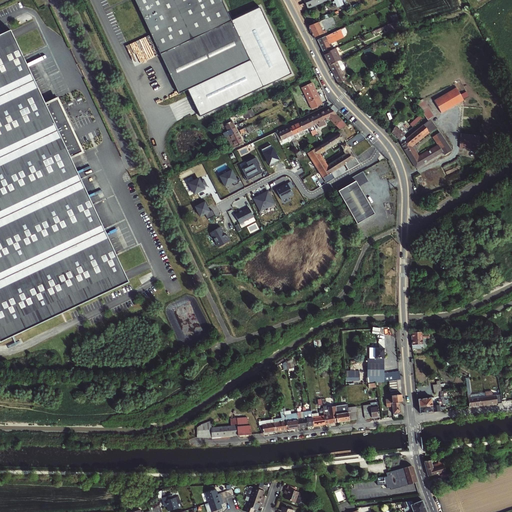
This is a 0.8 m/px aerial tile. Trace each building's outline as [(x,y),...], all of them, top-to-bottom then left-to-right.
[(133,0),(178,94),(188,89),(250,60),(231,20),(221,0),(133,0)] [(345,10),(340,0),(333,0),(339,12),(345,10)] [(250,60),(188,89),(201,116),(292,74),(260,6),(231,20),(250,60)] [(346,12),(345,10),(339,12),(326,18),(327,21),(346,12)] [(316,36),(324,33),(319,24),(322,23),(327,21),(326,18),(308,26),(314,37),(316,36)] [(386,28),(390,35),(396,33),(392,25),(386,28)] [(319,43),(341,32),(340,29),(317,40),(319,43)] [(45,105),(10,30),(0,34),(0,341),(128,282),(71,159),(83,153),(58,99),(45,105)] [(319,43),(324,53),(331,50),(330,46),(329,43),(344,36),(341,32),(319,43)] [(329,43),(330,46),(345,38),(344,36),(329,43)] [(142,39),(127,45),(134,60),(140,57),(142,62),(150,58),(142,39)] [(324,53),(329,65),(337,61),(340,59),(335,48),(331,50),(324,53)] [(329,65),(333,74),(341,70),(337,61),(329,65)] [(345,78),(341,70),(333,74),(338,83),(349,78),(348,76),(345,78)] [(301,88),(311,110),(321,105),(312,83),(301,88)] [(465,98),(471,95),(465,84),(436,99),(443,112),(466,100),(465,98)] [(425,98),(420,100),(429,114),(431,117),(435,115),(425,98)] [(330,109),(310,118),(313,126),(318,124),(319,127),(325,124),(324,121),(328,119),(336,126),(342,120),(330,109)] [(400,140),(407,132),(401,126),(404,123),(401,121),(404,119),(399,114),(392,121),(397,125),(394,128),(391,133),(400,140)] [(414,126),(423,117),(421,115),(411,123),(414,126)] [(310,118),(300,123),(303,131),(309,128),(313,136),(317,134),(313,126),(310,118)] [(418,156),(411,143),(429,130),(430,132),(437,128),(431,118),(400,141),(401,145),(416,168),(443,152),(445,155),(452,151),(440,132),(433,136),(439,145),(418,156)] [(219,125),(223,132),(233,126),(229,119),(219,125)] [(289,128),(292,135),(303,131),(300,123),(289,128)] [(223,132),(226,137),(236,131),(233,126),(223,132)] [(294,139),(292,135),(289,128),(278,133),(281,140),(286,138),(287,142),(291,140),(294,146),(296,144),(294,139)] [(236,131),(226,137),(233,148),(243,143),(236,131)] [(292,135),(294,139),(296,139),(295,137),(304,133),(303,131),(292,135)] [(339,133),(308,153),(323,178),(326,183),(335,178),(331,173),(327,167),(319,154),(338,142),(341,146),(346,143),(339,133)] [(461,134),(460,148),(479,150),(480,136),(461,134)] [(262,150),(271,168),(275,165),(274,163),(280,160),(278,156),(277,156),(271,146),(262,150)] [(331,165),(334,171),(345,164),(348,170),(359,164),(348,147),(344,150),(347,155),(331,165)] [(242,170),(245,176),(244,177),(246,181),(257,175),(257,176),(263,173),(259,165),(260,165),(256,158),(247,163),(248,167),(242,170)] [(225,187),(233,183),(234,186),(239,184),(232,171),(220,177),(225,187)] [(335,188),(357,224),(374,214),(358,187),(368,181),(363,172),(335,188)] [(189,183),(195,194),(204,189),(203,187),(207,185),(204,179),(200,181),(199,178),(189,183)] [(282,201),(293,195),(288,184),(276,190),(282,201)] [(275,204),(268,192),(254,199),(261,212),(275,204)] [(216,216),(212,209),(210,211),(207,206),(208,206),(206,201),(195,206),(200,216),(205,213),(208,219),(216,216)] [(240,224),(254,217),(249,208),(235,215),(240,224)] [(422,334),(422,331),(412,332),(413,349),(424,348),(423,344),(423,338),(426,338),(429,337),(429,334),(422,334)] [(324,346),(316,347),(317,355),(325,354),(324,346)] [(371,348),(371,358),(385,358),(384,348),(371,348)] [(385,358),(371,358),(368,358),(369,383),(377,382),(390,381),(398,380),(401,379),(400,372),(385,373),(385,358)] [(402,394),(399,394),(398,380),(390,381),(392,398),(386,399),(387,407),(393,406),(393,414),(399,413),(401,410),(400,402),(403,401),(402,394)] [(469,381),(466,381),(466,386),(469,405),(469,406),(502,403),(501,397),(497,395),(472,398),(469,381)] [(441,404),(441,400),(435,401),(434,403),(432,403),(431,397),(418,399),(420,407),(432,405),(441,404)] [(372,417),(372,413),(371,409),(371,407),(370,404),(364,405),(365,410),(365,414),(366,418),(372,417)] [(420,413),(442,410),(442,409),(445,408),(445,405),(441,405),(441,404),(432,405),(420,407),(420,413)] [(371,407),(371,409),(372,413),(372,417),(380,416),(378,405),(371,407)] [(357,416),(356,411),(358,411),(357,406),(348,407),(349,408),(349,412),(350,416),(350,420),(356,419),(357,419),(357,416)] [(276,431),(288,429),(288,427),(286,421),(285,416),(283,408),(279,409),(282,419),(280,420),(279,418),(274,419),(274,423),(276,431)] [(326,424),(337,422),(336,414),(336,408),(329,409),(324,409),(325,415),(326,424)] [(337,422),(350,420),(350,416),(349,412),(349,408),(346,409),(347,412),(336,414),(337,422)] [(309,426),(314,425),(312,417),(312,414),(311,411),(304,412),(306,418),(303,419),(304,422),(308,421),(309,426)] [(300,427),(309,426),(308,421),(304,422),(303,419),(306,418),(304,412),(297,413),(298,414),(298,418),(299,419),(300,427)] [(314,425),(326,424),(325,415),(319,416),(318,413),(312,414),(312,417),(314,425)] [(298,414),(285,416),(286,421),(288,427),(288,429),(300,427),(299,419),(298,418),(298,414)] [(211,428),(212,437),(252,434),(251,426),(248,426),(248,417),(242,418),(242,420),(239,420),(239,418),(230,419),(231,426),(211,428)] [(266,424),(261,425),(261,428),(263,427),(264,433),(276,431),(274,423),(274,419),(265,420),(266,424)] [(197,437),(201,437),(206,437),(210,437),(212,437),(211,428),(206,428),(201,428),(197,428),(197,437)] [(433,465),(431,460),(424,461),(428,475),(429,475),(446,470),(443,461),(438,462),(439,463),(433,465)] [(497,461),(488,464),(490,471),(499,468),(497,461)] [(412,465),(411,465),(389,472),(391,478),(398,477),(401,486),(402,486),(415,482),(417,482),(413,467),(413,466),(412,466),(412,465)] [(415,482),(402,486),(404,491),(417,488),(415,482)] [(299,491),(295,490),(292,489),(292,487),(287,485),(287,487),(285,487),(284,490),(287,491),(286,493),(284,498),(295,501),(298,502),(301,500),(303,494),(298,492),(299,491)] [(250,497),(263,501),(264,498),(261,497),(262,495),(264,490),(253,487),(250,486),(249,487),(246,495),(250,497)] [(207,492),(211,502),(224,497),(223,494),(220,495),(219,493),(218,488),(207,492)] [(171,495),(161,498),(161,501),(163,506),(166,505),(167,506),(168,511),(178,508),(182,507),(180,502),(177,503),(175,498),(172,498),(171,495)] [(224,507),(223,503),(222,501),(225,501),(224,497),(211,502),(214,510),(214,511),(224,507)] [(263,501),(250,497),(247,506),(245,511),(248,511),(252,511),(254,508),(257,510),(259,505),(259,503),(262,504),(263,501)] [(397,504),(399,507),(402,506),(405,511),(411,509),(410,508),(412,507),(413,511),(426,511),(427,511),(422,500),(413,504),(412,500),(405,502),(405,501),(397,504)]
